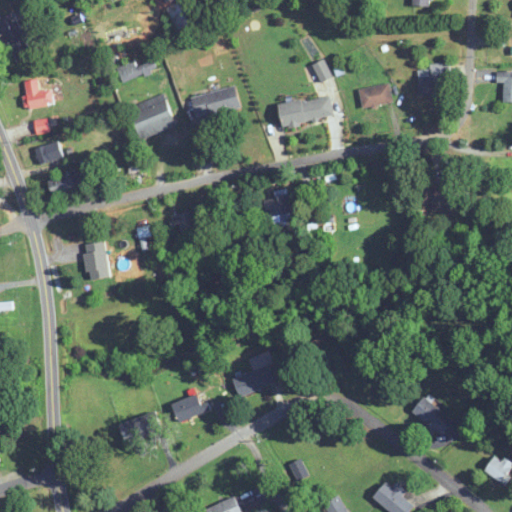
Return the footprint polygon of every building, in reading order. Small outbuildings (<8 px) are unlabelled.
[(32,56),(15,12),(0,17),(0,43),(1,46),(9,43),(16,63),(32,56)] [(119,70),(124,82),(159,69),(154,57),(119,70)] [(332,77),(325,61),(315,65),(323,81),(332,77)] [(498,83),(504,83),(504,102),(511,102),(511,71),(498,72),(498,83)] [(446,95),(445,75),(419,77),(420,97),(446,95)] [(39,90),(39,80),(25,81),(27,107),(53,106),(52,89),(39,90)] [(197,118),(241,105),(235,84),(191,97),(197,118)] [(394,102),(390,84),(360,89),(364,108),(394,102)] [(129,106),(140,139),(177,127),(166,94),(129,106)] [(334,118),(331,96),(281,103),(284,126),(334,118)] [(37,133),(49,132),(48,120),(36,121),(37,133)] [(35,151),(43,165),(64,154),(56,140),(35,151)] [(48,181),(54,197),(77,188),(71,172),(48,181)] [(459,200),(457,181),(422,184),(423,202),(459,200)] [(293,218),(288,193),(266,197),(271,222),(293,218)] [(182,235),(199,231),(195,210),(173,214),(176,227),(180,226),(182,235)] [(83,271),(109,271),(109,254),(83,254),(83,271)] [(241,397),(276,382),(269,364),(233,379),(241,397)] [(208,402),(203,404),(199,394),(173,404),(180,422),(211,409),(208,402)] [(412,414),(452,444),(465,426),(425,397),(412,414)] [(126,443),(163,432),(158,412),(120,423),(126,443)] [(485,473),(505,484),(511,471),(511,462),(495,454),(485,473)] [(395,485),(392,488),(387,483),(375,496),(391,511),(410,511),(416,506),(395,485)] [(206,511),(242,511),(235,496),(206,510),(206,511)] [(323,505),(327,511),(348,511),(339,496),(323,505)]
